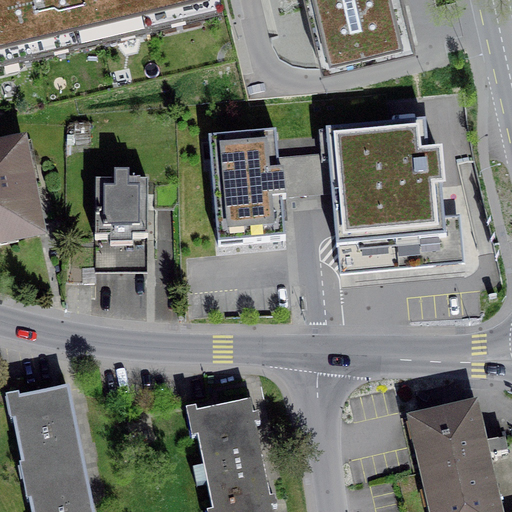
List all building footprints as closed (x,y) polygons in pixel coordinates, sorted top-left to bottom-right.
[(0,0),(0,64),(102,40),(92,0),(0,0)] [(217,0),(92,0),(102,40),(220,12),(217,0)] [(402,0),(306,0),(321,63),(413,41),(410,30),(402,0)] [(425,120),(326,129),(335,224),(337,246),(445,236),(443,212),(441,186),(447,186),(443,148),(428,150),(425,120)] [(277,131),(208,137),(217,246),(286,240),(277,131)] [(0,152),(0,255),(42,246),(21,148),(0,152)] [(145,190),(94,191),(95,280),(146,280),(145,190)] [(22,490),(82,477),(66,398),(6,411),(22,490)] [(190,421),(208,511),(268,511),(248,410),(190,421)] [(425,511),(499,511),(475,411),(405,428),(425,511)] [(89,511),(82,477),(22,490),(26,511),(89,511)]
